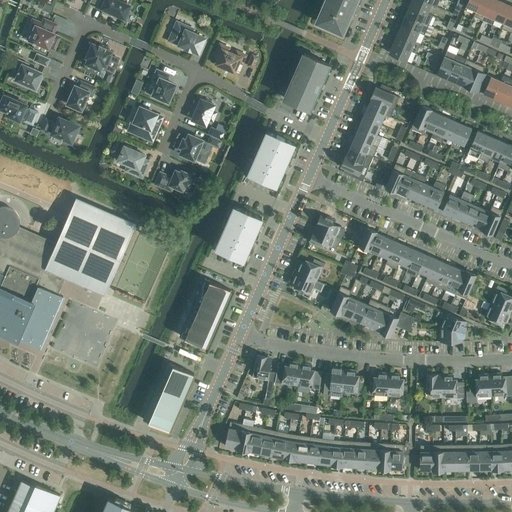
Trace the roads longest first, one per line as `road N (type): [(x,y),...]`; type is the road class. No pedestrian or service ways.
road 1 (residential): [(511,355),(361,354),(239,339)]
road 2 (residential): [(511,265),(311,178)]
road 3 (unclassified): [(239,339),(311,178)]
road 4 (unclassified): [(326,137),(386,0)]
road 5 (residential): [(326,137),(196,73)]
road 6 (unclassified): [(183,470),(239,339)]
road 7 (residential): [(196,73),(87,21)]
